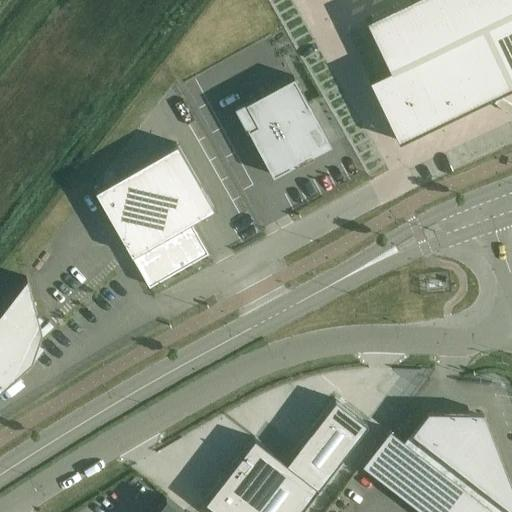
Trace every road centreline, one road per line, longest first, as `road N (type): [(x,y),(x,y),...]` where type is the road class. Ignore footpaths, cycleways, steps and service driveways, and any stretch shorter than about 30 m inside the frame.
road 1 (unclassified): [(511,324),(451,343),(350,340),(287,353),(233,376),(5,511)]
road 2 (tertiary): [(0,477),(270,321)]
road 3 (tertiary): [(478,202),(372,253),(284,313)]
road 4 (tertiary): [(284,313),(488,229)]
road 5 (unclassified): [(243,264),(400,182)]
road 6 (unknown): [(62,255),(80,239),(102,241),(161,308)]
